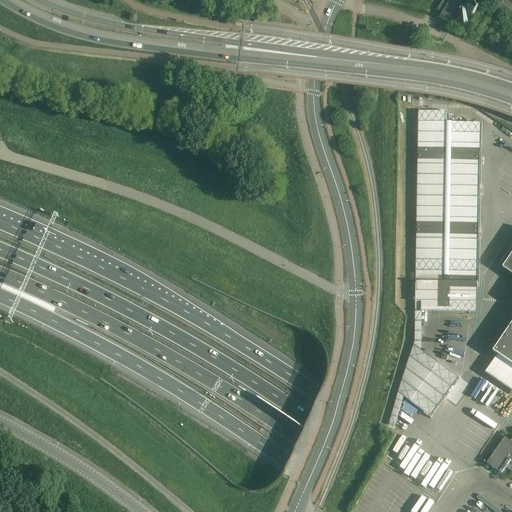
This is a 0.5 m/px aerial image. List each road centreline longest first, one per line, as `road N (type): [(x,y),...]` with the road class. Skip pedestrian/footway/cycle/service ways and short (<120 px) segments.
road 1 (motorway): [(463,511),(378,437),(269,360),(124,278),(0,221)]
road 2 (secondary): [(294,511),(351,353),(351,253),(312,93),(335,0)]
road 3 (motorway): [(428,511),(247,376),(0,249)]
road 4 (motorway): [(0,274),(235,394),(391,511)]
road 5 (motorway): [(0,295),(210,408),(352,511)]
road 6 (secondary): [(2,0),(99,38),(236,58),(301,58)]
road 7 (secondary): [(301,58),(122,26),(37,0)]
road 8 (secondary): [(511,96),(301,58)]
road 9 (unclassified): [(141,511),(0,421)]
road 10 (unknown): [(501,221),(488,120),(452,107)]
